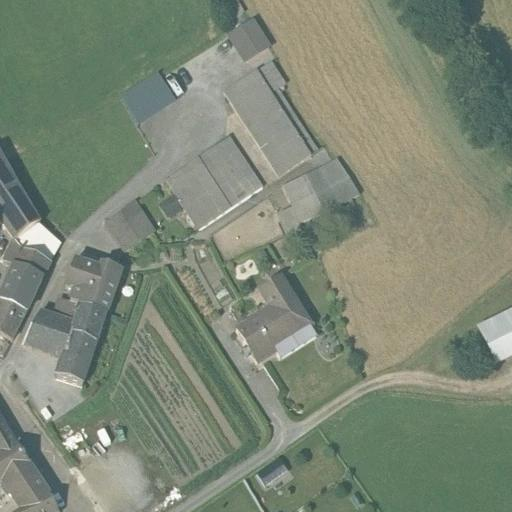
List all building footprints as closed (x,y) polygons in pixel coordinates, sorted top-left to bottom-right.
[(213,0),(229,25),(242,16),(232,0),(213,0)] [(228,36),(246,64),(267,50),(250,22),(228,36)] [(270,63),(255,73),(270,96),(278,91),(285,86),(270,63)] [(136,127),(175,102),(157,73),(118,98),(136,127)] [(255,73),(222,94),(277,181),(310,160),(270,96),(255,73)] [(270,96),(310,160),(319,154),(278,91),(270,96)] [(228,140),(165,182),(199,233),(261,191),(228,140)] [(0,226),(14,246),(36,228),(0,163),(0,226)] [(336,163),(281,190),(290,209),(275,215),(285,239),(301,232),(298,226),(357,198),(336,163)] [(133,205),(105,225),(124,254),(152,235),(133,205)] [(36,228),(14,246),(20,254),(48,267),(59,247),(36,228)] [(20,254),(14,246),(1,266),(12,270),(41,283),(48,267),(20,254)] [(73,265),(63,291),(73,294),(68,306),(79,309),(105,317),(118,280),(112,278),(114,272),(100,267),(98,273),(73,265)] [(41,283),(12,270),(0,297),(0,304),(25,316),(41,283)] [(278,280),(257,293),(269,313),(235,334),(255,367),(274,356),(270,351),(307,327),(278,280)] [(79,309),(68,306),(59,303),(53,321),(73,328),(79,309)] [(0,337),(12,343),(25,316),(0,304),(0,337)] [(81,389),(105,317),(79,309),(73,328),(61,361),(55,381),(81,389)] [(511,309),(472,328),(489,368),(511,357),(511,309)] [(73,328),(53,321),(38,316),(21,349),(61,361),(73,328)] [(297,349),(315,339),(309,328),(291,338),(297,349)] [(0,456),(15,448),(0,425),(0,456)] [(0,484),(1,484),(18,511),(22,511),(45,496),(15,448),(0,456),(0,484)] [(277,463),(256,477),(264,489),(285,475),(277,463)] [(54,511),(45,496),(22,511),(54,511)]
